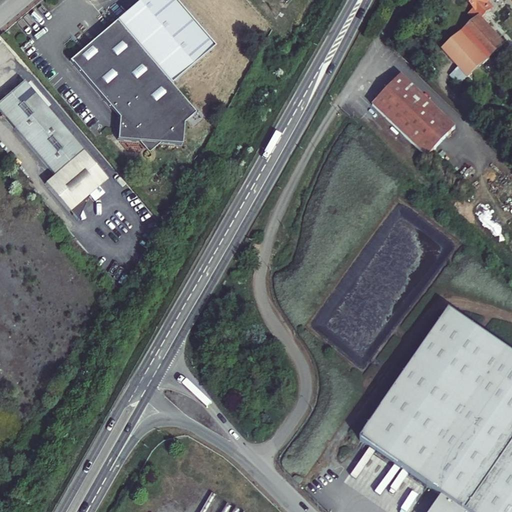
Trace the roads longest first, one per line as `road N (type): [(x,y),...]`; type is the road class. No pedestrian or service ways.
road 1 (residential): [(256,464),(300,410),(306,385),(260,297),(267,242),(318,134),(408,0)]
road 2 (primary): [(161,370),(366,0)]
road 3 (primary): [(352,0),(146,361)]
road 4 (primary): [(137,376),(60,511)]
road 5 (unclassified): [(81,511),(142,428),(178,416)]
road 6 (primary): [(81,511),(149,391)]
road 7 (unclassified): [(256,464),(203,398),(161,370)]
